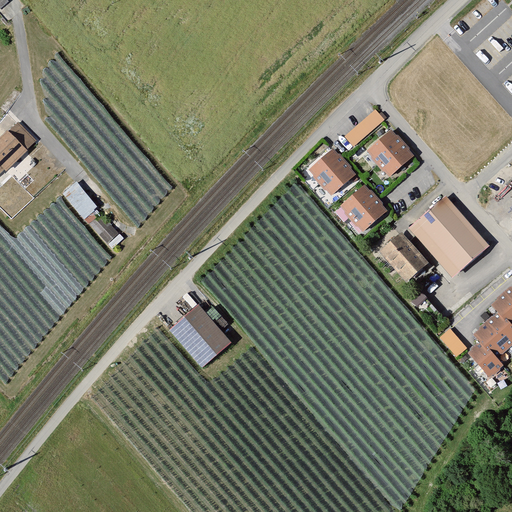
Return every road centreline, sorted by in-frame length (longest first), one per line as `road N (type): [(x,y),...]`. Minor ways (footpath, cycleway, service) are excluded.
road 1 (unclassified): [(284,169),(78,393),(0,491)]
road 2 (track): [(16,0),(33,122),(122,224)]
road 3 (residential): [(369,86),(463,199)]
road 4 (residential): [(461,0),(369,86)]
